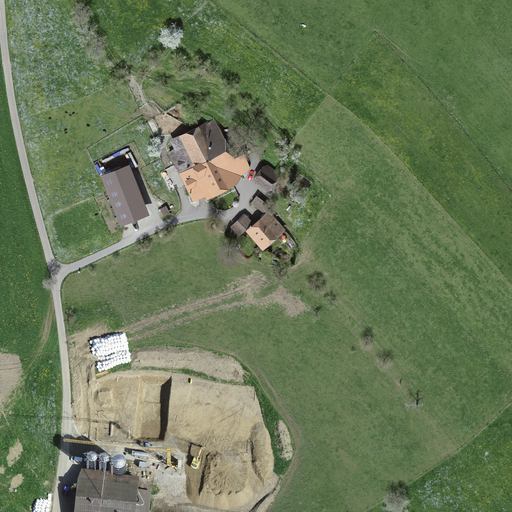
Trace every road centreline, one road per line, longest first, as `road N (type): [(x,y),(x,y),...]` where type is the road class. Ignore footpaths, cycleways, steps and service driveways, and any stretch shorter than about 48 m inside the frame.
road 1 (track): [(56,511),(66,403),(61,328),(11,93),(1,0)]
road 2 (track): [(198,217),(54,274)]
